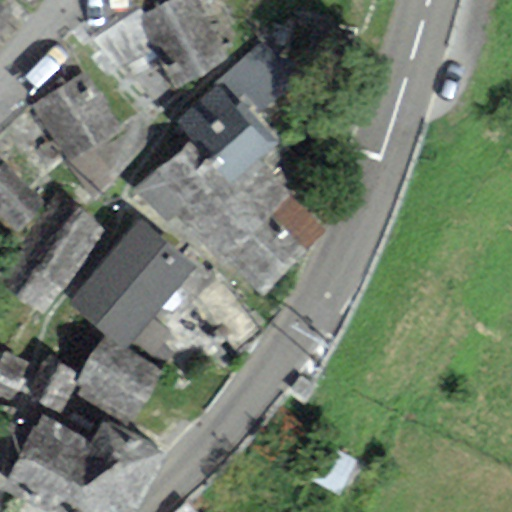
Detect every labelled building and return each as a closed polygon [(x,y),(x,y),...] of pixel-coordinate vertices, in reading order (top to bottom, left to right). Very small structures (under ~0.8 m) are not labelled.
[(227,63),(197,0),(172,0),(136,17),(170,90),(227,63)] [(0,28),(10,16),(0,7),(0,28)] [(155,104),(170,90),(136,17),(132,9),(93,41),(155,104)] [(231,185),(268,151),(274,146),(248,117),(291,79),(259,44),(213,85),(215,87),(175,123),(231,185)] [(118,129),(83,74),(31,107),(67,163),(118,129)] [(175,123),(128,181),(165,226),(173,217),(222,268),(226,262),(289,199),(302,185),(268,151),(231,185),(175,123)] [(5,162),(0,168),(0,227),(10,236),(44,196),(5,162)] [(104,231),(56,198),(0,275),(0,288),(42,318),(104,231)] [(327,236),(289,199),(226,262),(264,300),(327,236)] [(194,271),(137,221),(66,301),(106,337),(123,351),(194,271)] [(123,351),(106,337),(81,379),(71,396),(128,427),(159,380),(123,351)] [(71,396),(81,379),(47,360),(41,372),(6,352),(0,362),(0,395),(40,418),(54,426),(71,396)] [(54,426),(40,418),(4,490),(47,511),(131,511),(161,453),(101,423),(91,442),(54,426)]
